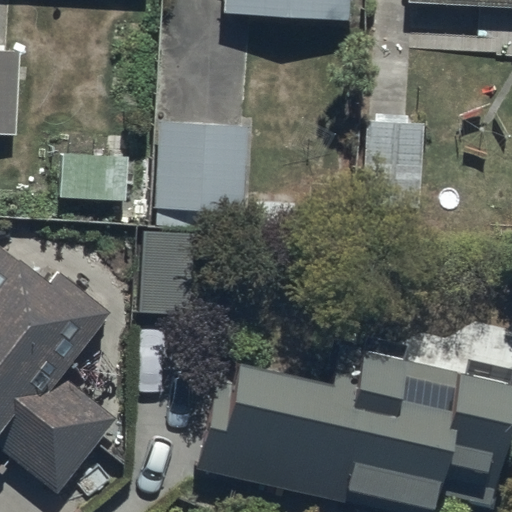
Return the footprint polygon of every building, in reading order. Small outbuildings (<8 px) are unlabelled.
[(222,0),(222,5),(347,11),(347,0),(222,0)] [(0,42),(0,128),(14,129),(16,43),(0,42)] [(418,116),(363,116),(364,196),(419,196),(418,116)] [(156,118),(154,199),(243,201),(244,120),(156,118)] [(124,148),(59,146),(57,189),(122,192),(124,148)] [(0,448),(52,489),(114,411),(54,367),(106,298),(6,225),(0,231),(0,448)] [(188,226),(137,225),(137,305),(188,305),(188,226)] [(445,364),(402,354),(404,344),(335,328),(325,367),(230,345),(224,371),(210,367),(187,459),(412,511),(426,511),(432,487),(484,499),(511,379),(511,368),(448,353),(445,364)]
